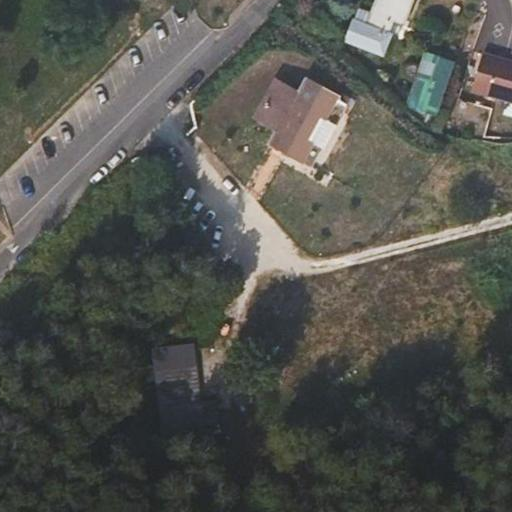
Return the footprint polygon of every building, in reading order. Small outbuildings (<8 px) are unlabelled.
[(412,0),(375,0),(369,21),(402,32),(412,0)] [(387,43),(352,25),(344,41),(379,59),(387,43)] [(453,67),(422,55),(402,109),(432,121),(453,67)] [(511,71),(480,64),(471,100),(511,110),(511,71)] [(341,110),(299,83),(291,96),(269,83),(247,119),(268,132),(260,145),(303,171),(341,110)] [(199,344),(151,347),(156,422),(203,419),(199,344)]
